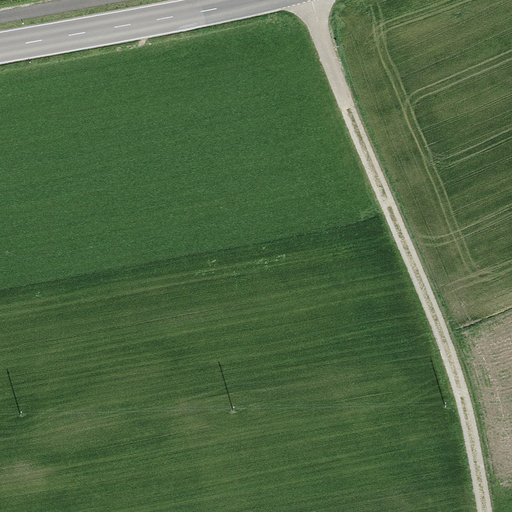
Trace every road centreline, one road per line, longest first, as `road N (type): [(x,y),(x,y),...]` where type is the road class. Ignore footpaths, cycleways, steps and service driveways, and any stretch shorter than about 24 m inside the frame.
road 1 (track): [(483,511),(444,311),(342,98),(311,0)]
road 2 (secondary): [(251,0),(0,47)]
